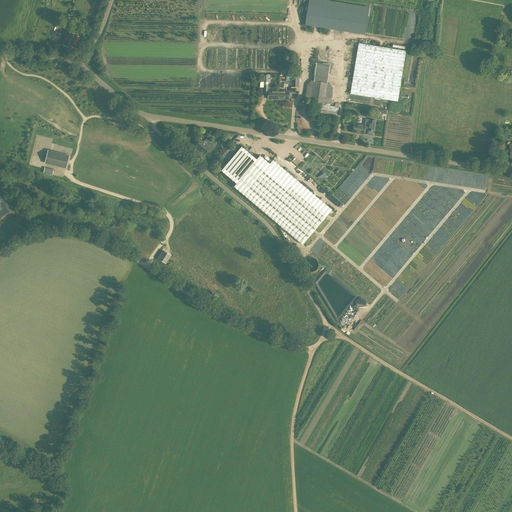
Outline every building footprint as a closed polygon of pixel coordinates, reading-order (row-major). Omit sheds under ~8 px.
[(339,30),(344,3),(324,0),(308,0),(305,25),(339,30)] [(63,29),(58,43),(62,44),(75,50),(81,36),(77,34),(67,31),(63,29)] [(406,51),(358,43),(350,94),(397,101),(406,51)] [(330,104),(332,88),(330,83),(327,83),(330,65),(316,63),(314,81),(311,80),(307,84),(304,100),(310,101),(319,102),(330,104)] [(272,99),(278,99),(278,90),(272,90),(272,91),(268,91),(268,95),(268,99),(272,99)] [(284,90),(278,90),(278,99),(284,99),(288,99),(288,91),(284,91),(284,90)] [(330,105),(330,104),(319,102),(317,115),(337,118),(338,107),(330,105)] [(364,134),(364,128),(367,128),(367,130),(374,131),(376,120),(365,119),(364,125),(354,123),(352,132),(364,134)] [(204,154),(207,151),(210,153),(215,146),(206,139),(203,142),(200,140),(195,146),(204,154)] [(223,158),(232,147),(227,143),(218,154),(223,158)] [(257,159),(247,151),(243,148),(241,146),(221,170),(236,183),(234,186),(277,223),(302,244),(332,209),(285,169),(273,159),(269,163),(260,155),(257,159)] [(49,150),(46,163),(66,168),(69,155),(49,150)] [(0,217),(12,209),(0,193),(0,192),(0,217)] [(163,250),(158,258),(166,263),(170,255),(163,250)] [(353,304),(360,310),(367,302),(360,295),(353,304)]
